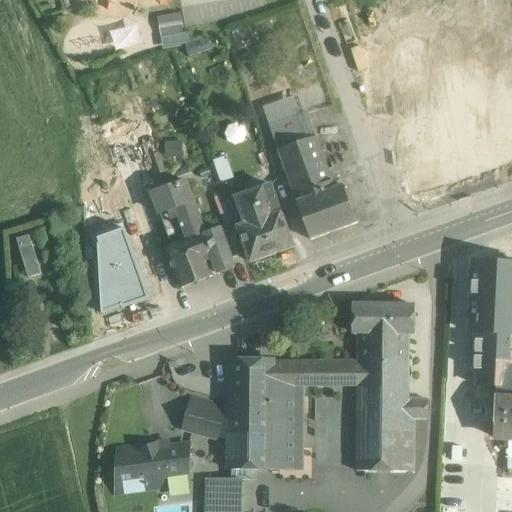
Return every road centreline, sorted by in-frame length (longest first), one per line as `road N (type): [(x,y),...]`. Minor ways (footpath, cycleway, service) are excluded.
road 1 (tertiary): [(0,398),(511,209)]
road 2 (unknown): [(192,328),(115,112)]
